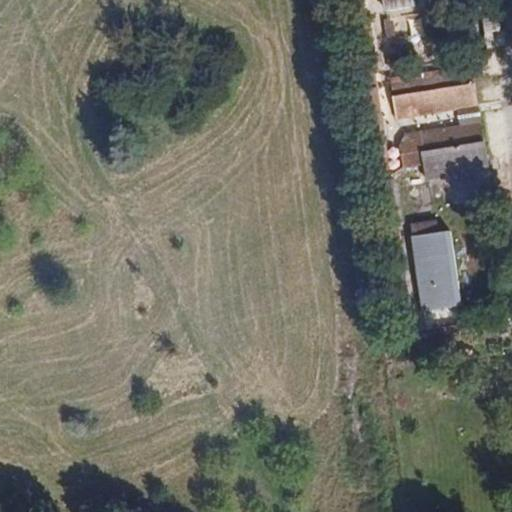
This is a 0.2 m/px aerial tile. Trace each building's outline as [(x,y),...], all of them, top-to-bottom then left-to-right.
[(343,0),(394,335),(416,332),(365,0),(343,0)] [(382,0),(384,12),(453,0),(382,0)] [(473,65),(392,78),(398,120),(480,107),(473,65)] [(489,170),(482,122),(406,134),(402,145),(405,167),(425,164),(428,180),(489,170)] [(418,258),(443,254),(438,223),(412,227),(418,258)]
